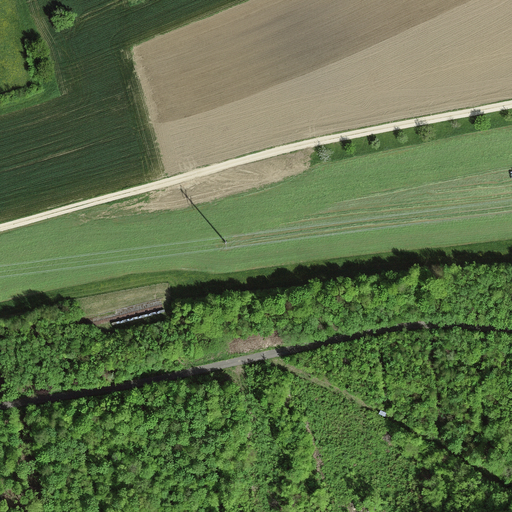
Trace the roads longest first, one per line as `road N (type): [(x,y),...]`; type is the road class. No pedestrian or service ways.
road 1 (track): [(0,226),(309,141),(511,103)]
road 2 (track): [(511,328),(384,328),(0,405)]
